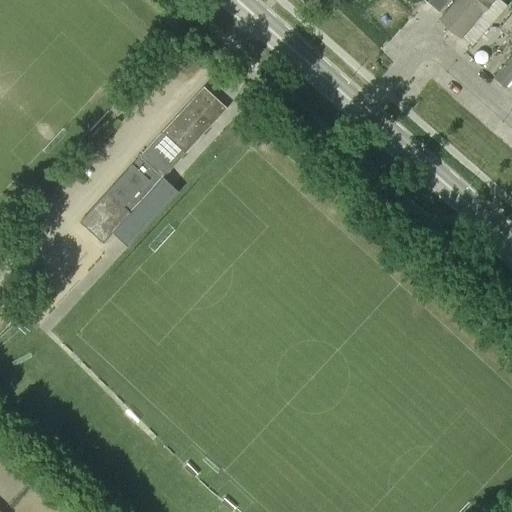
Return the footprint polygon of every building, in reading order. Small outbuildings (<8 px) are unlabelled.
[(425,0),(425,1),(437,11),(448,0),(425,0)] [(505,0),(460,0),(441,21),(467,46),(508,3),(505,0)] [(508,35),(511,30),(511,13),(511,14),(500,28),(508,35)] [(511,49),(492,72),(506,85),(511,78),(511,49)] [(166,177),(228,108),(204,86),(140,155),(166,177)] [(103,245),(166,177),(140,155),(79,222),(103,245)] [(36,304),(61,278),(39,259),(16,284),(36,304)]
